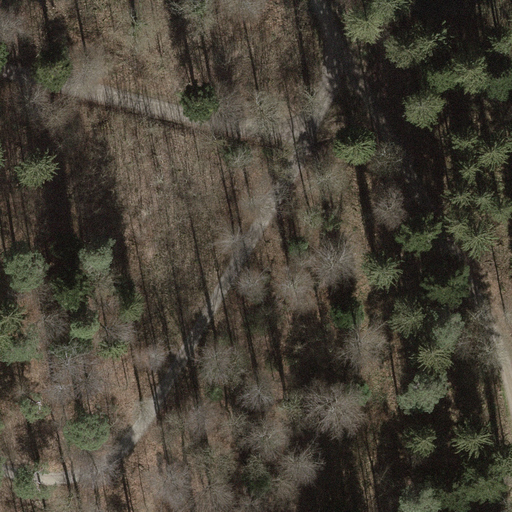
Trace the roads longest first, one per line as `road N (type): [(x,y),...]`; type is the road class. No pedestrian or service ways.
road 1 (track): [(0,469),(68,477),(100,466),(136,432),(270,208),(341,47)]
road 2 (track): [(319,0),(483,306),(511,378)]
road 3 (track): [(0,70),(247,130),(307,133)]
